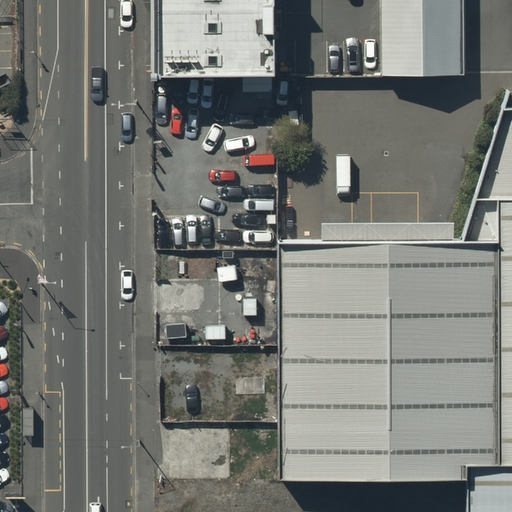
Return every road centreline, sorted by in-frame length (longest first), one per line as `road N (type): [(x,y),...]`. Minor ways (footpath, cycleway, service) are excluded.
road 1 (secondary): [(86,203),(88,511)]
road 2 (secondary): [(85,0),(86,203)]
